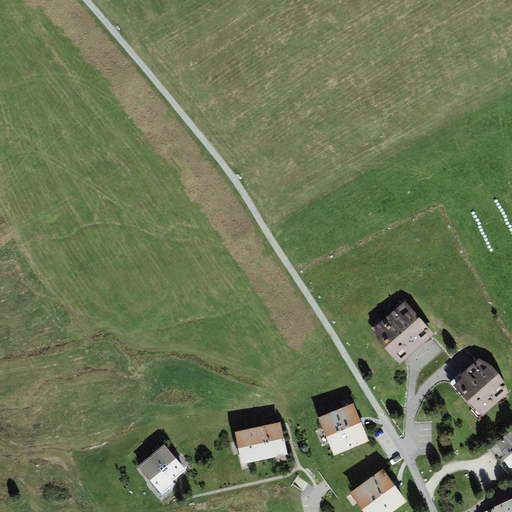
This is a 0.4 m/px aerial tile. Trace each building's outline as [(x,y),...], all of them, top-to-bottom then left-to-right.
[(374,328),(376,338),(400,364),(434,334),(405,301),(374,328)] [(479,358),(460,375),(462,377),(454,384),(483,416),(508,393),(504,381),(490,366),(479,358)] [(319,417),(334,455),(369,441),(354,403),(319,417)] [(242,464),(287,454),(280,422),(235,431),(242,464)] [(511,430),(498,439),(497,445),(503,451),(502,458),(509,467),(511,467),(511,430)] [(164,444),(138,465),(162,494),(175,483),(172,480),(185,469),(164,444)] [(383,469),(350,492),(364,511),(392,511),(407,502),(383,469)] [(511,511),(511,498),(483,511),(511,511)]
